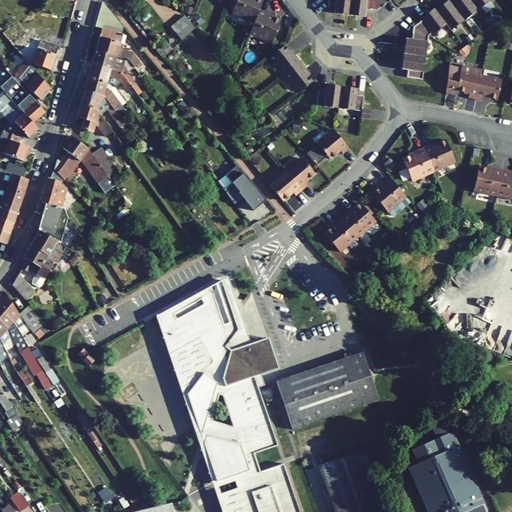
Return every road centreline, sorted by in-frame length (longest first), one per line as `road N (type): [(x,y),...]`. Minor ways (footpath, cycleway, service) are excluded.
road 1 (residential): [(89,0),(24,230),(0,281)]
road 2 (residential): [(396,111),(357,171),(284,231)]
